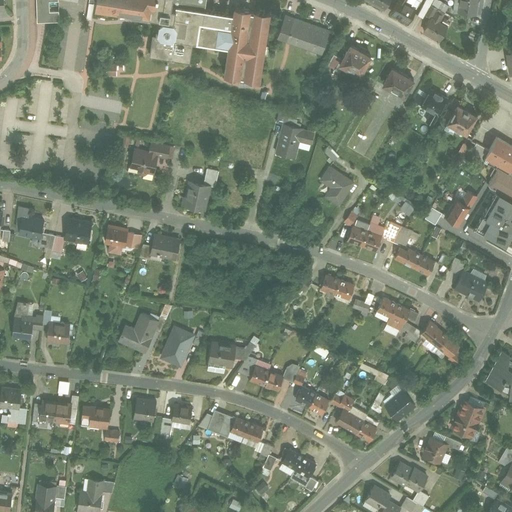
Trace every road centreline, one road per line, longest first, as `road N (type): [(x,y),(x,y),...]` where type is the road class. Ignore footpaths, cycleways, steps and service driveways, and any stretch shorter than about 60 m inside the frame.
road 1 (residential): [(0,185),(326,256),(408,288),(491,339)]
road 2 (residential): [(0,365),(201,391),(255,406),(364,466)]
road 3 (residential): [(491,339),(455,388),(364,466)]
road 4 (tertiary): [(475,77),(327,0)]
